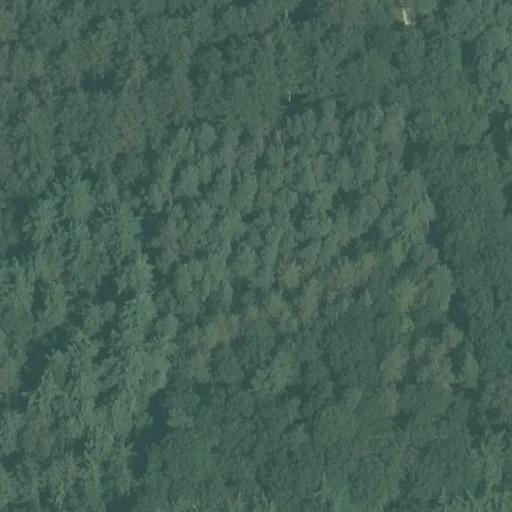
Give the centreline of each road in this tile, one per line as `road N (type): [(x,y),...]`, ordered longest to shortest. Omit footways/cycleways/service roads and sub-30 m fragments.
road 1 (track): [(508,440),(387,0)]
road 2 (track): [(216,511),(376,475),(511,462)]
